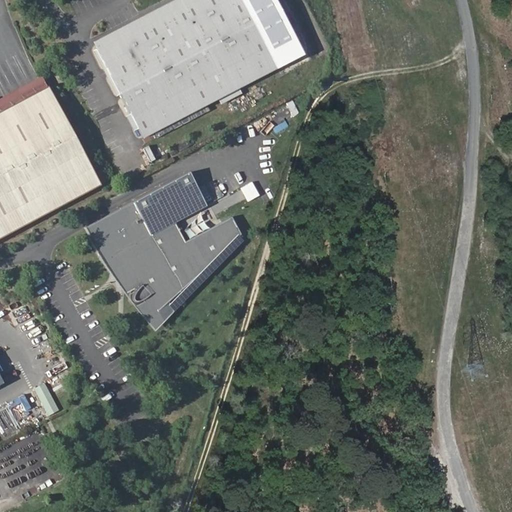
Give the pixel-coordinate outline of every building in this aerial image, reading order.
[(176,0),(95,43),(144,140),(279,68),(241,0),(176,0)] [(49,87),(0,112),(0,239),(101,186),(49,87)] [(130,176),(143,168),(140,164),(127,171),(130,176)] [(139,296),(151,309),(238,232),(227,212),(181,237),(170,218),(202,201),(184,168),(81,224),(99,255),(108,268),(113,264),(117,270),(130,286),(127,291),(127,294),(127,296),(127,298),(129,299),(132,299),(137,298),(139,296)] [(46,381),(35,387),(50,415),(60,409),(46,381)]
